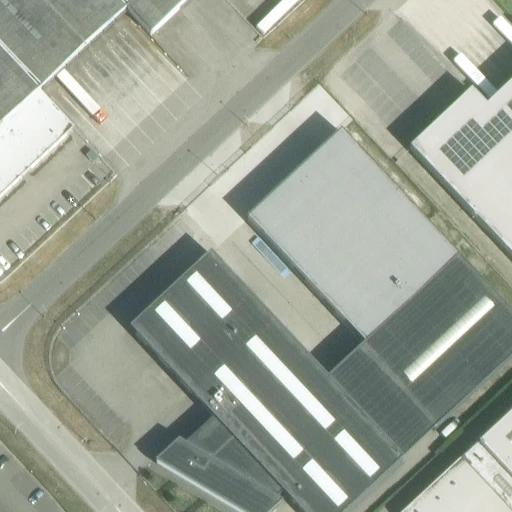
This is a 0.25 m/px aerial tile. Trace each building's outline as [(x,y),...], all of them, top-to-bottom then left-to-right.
[(150,36),(189,0),(0,0),(0,196),(73,128),(39,92),(126,11),(150,36)] [(511,82),(485,108),(470,92),(409,150),(511,259),(511,82)] [(210,254),(128,330),(130,331),(130,330),(213,419),(184,445),(178,441),(154,463),(160,467),(236,511),(273,511),(282,503),(276,500),(282,493),(299,511),(347,511),(402,461),(401,459),(401,460),(326,380),(254,303),(269,289),(230,247),(215,261),(210,256),(211,255),(210,254)] [(457,260),(360,350),(435,431),(511,358),(511,316),(457,258),(456,259),(457,260)] [(511,511),(511,411),(459,461),(405,511),(511,511)]
